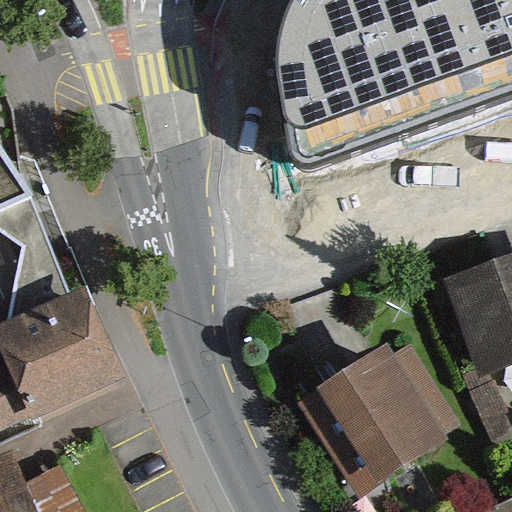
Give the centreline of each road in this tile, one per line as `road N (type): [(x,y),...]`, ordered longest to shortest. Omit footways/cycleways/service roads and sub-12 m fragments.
road 1 (residential): [(183,289),(293,271),(511,193)]
road 2 (residential): [(183,289),(197,347),(268,511)]
road 3 (residential): [(94,0),(166,204)]
road 4 (residential): [(166,204),(159,0)]
